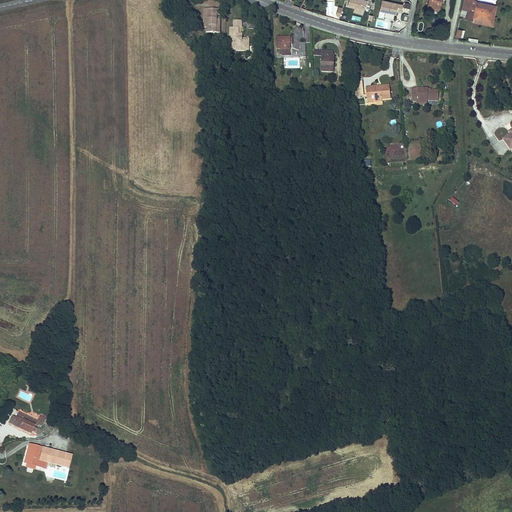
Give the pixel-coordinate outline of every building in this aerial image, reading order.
[(368,0),(366,0),(349,0),(348,5),(365,10),(368,0)] [(381,0),(378,16),(394,19),(396,10),(402,11),(403,4),(385,0),(381,0)] [(428,0),(427,6),(439,9),(440,0),(428,0)] [(477,7),(491,10),(489,21),(473,18),(472,21),(472,23),(492,27),(496,5),(477,1),(476,6),(476,7),(477,7)] [(466,19),(472,21),(473,18),(489,21),(491,10),(477,7),(476,10),(475,10),(476,7),(476,6),(469,5),(468,9),(468,11),(466,19)] [(220,14),(220,8),(210,8),(210,17),(206,17),(206,26),(208,26),(208,31),(221,31),(222,24),(218,24),(218,18),(218,14),(220,14)] [(243,32),(243,19),(236,19),(235,26),(232,26),(232,31),(232,34),(231,50),(247,50),(247,46),(251,46),(251,40),(244,40),(244,37),(242,37),(242,32),(243,32)] [(457,29),(455,37),(463,38),(464,30),(457,29)] [(290,47),(290,35),(277,36),(277,48),(279,48),(280,55),(290,55),(290,47)] [(333,51),(323,50),(322,56),(321,71),(333,72),(334,63),(332,63),(333,51)] [(361,94),(372,94),(371,88),(365,87),(364,82),(360,82),(361,94)] [(371,83),(371,88),(372,94),(376,94),(376,92),(380,92),(380,95),(386,95),(395,94),(395,84),(384,84),(383,82),(371,83)] [(431,96),(441,97),(441,87),(432,87),(432,85),(417,84),(413,84),(412,97),(417,97),(421,97),(421,99),(426,99),(426,96),(431,96)] [(453,197),(450,200),(456,206),(459,203),(453,197)] [(35,432),(40,434),(43,428),(40,427),(42,422),(46,423),(49,417),(43,414),(40,420),(23,412),(21,417),(16,426),(34,434),(35,432)] [(12,424),(16,426),(21,417),(16,415),(12,424)] [(89,434),(70,425),(67,432),(73,434),(70,440),(73,441),(71,446),(89,454),(91,449),(84,446),(89,434)] [(51,461),(64,465),(68,452),(31,443),(26,462),(44,466),(45,464),(50,465),(51,461)] [(64,465),(70,466),(74,453),(68,452),(64,465)]
